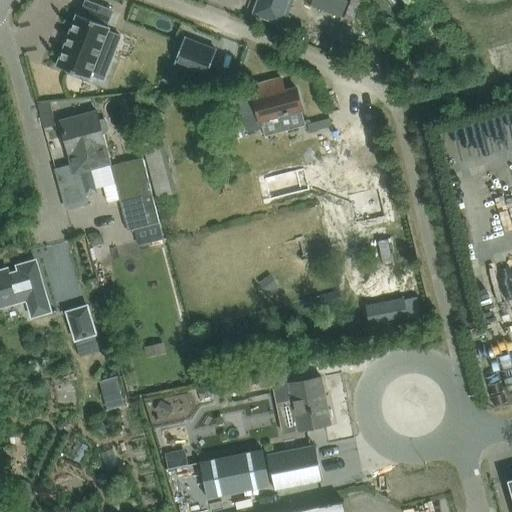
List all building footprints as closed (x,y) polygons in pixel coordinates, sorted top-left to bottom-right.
[(287,0),(260,0),(255,13),(279,22),(287,0)] [(312,0),(311,6),(342,17),(347,0),(312,0)] [(77,14),(57,66),(90,79),(102,49),(114,53),(121,36),(108,32),(110,27),(107,26),(112,11),(86,1),(80,16),(77,14)] [(185,38),(176,62),(206,74),(215,50),(185,38)] [(262,120),(303,109),(297,88),(285,91),(281,78),(250,86),(252,93),(239,96),(247,129),(250,131),(260,128),(263,125),(262,120)] [(50,102),(38,105),(41,116),(53,113),(50,102)] [(97,111),(61,121),(74,173),(91,169),(96,188),(103,186),(116,183),(111,166),(111,164),(103,134),(107,133),(109,129),(107,122),(103,119),(99,120),(97,111)] [(348,133),(335,136),(341,160),(387,149),(379,115),(345,123),(348,133)] [(177,194),(164,142),(144,148),(158,200),(177,194)] [(116,183),(103,186),(107,202),(120,199),(128,230),(138,228),(149,225),(160,222),(143,158),(111,166),(116,183)] [(97,232),(89,234),(92,247),(105,243),(103,236),(97,232)] [(0,268),(0,308),(26,301),(31,318),(53,312),(37,258),(15,264),(17,270),(10,271),(9,266),(0,268)] [(417,301),(380,311),(387,332),(424,323),(417,301)] [(88,303),(65,310),(75,341),(78,351),(99,344),(96,335),(98,334),(88,303)] [(165,342),(145,347),(148,356),(167,352),(165,342)] [(274,386),(277,404),(293,401),(299,430),(331,424),(330,419),(333,417),(331,409),(328,408),(321,377),(274,386)] [(102,421),(91,426),(93,431),(101,434),(106,432),(102,421)] [(315,445),(268,455),(275,490),(322,480),(315,445)] [(262,448),(200,461),(207,497),(269,484),(262,448)] [(185,455),(167,459),(169,468),(187,464),(185,455)] [(346,511),(344,501),(293,511),(346,511)]
